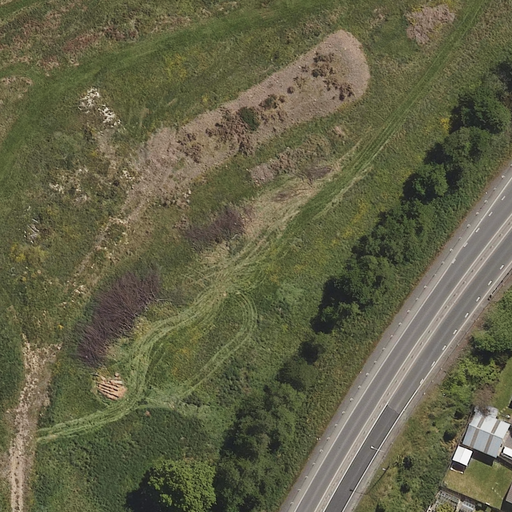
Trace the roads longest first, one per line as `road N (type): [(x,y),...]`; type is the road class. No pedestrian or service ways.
road 1 (motorway): [(309,511),(372,402),(511,205)]
road 2 (motorway): [(511,236),(399,398),(336,511)]
